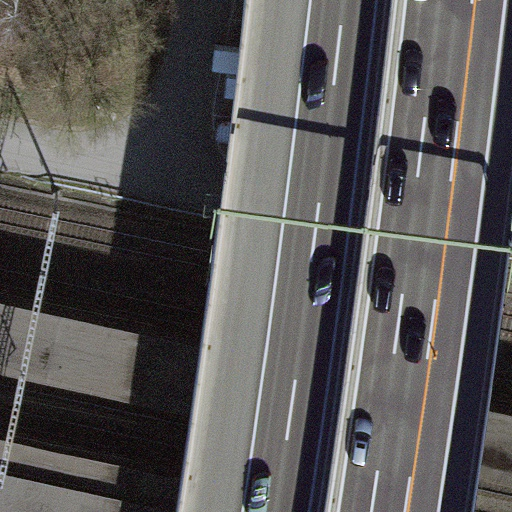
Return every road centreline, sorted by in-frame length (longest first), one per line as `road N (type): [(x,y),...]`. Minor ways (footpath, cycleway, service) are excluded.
road 1 (motorway): [(335,0),(266,511)]
road 2 (motorway): [(398,511),(463,0)]
road 3 (residential): [(159,184),(471,254)]
road 4 (unclassified): [(189,0),(159,184)]
road 5 (residential): [(0,150),(159,184)]
